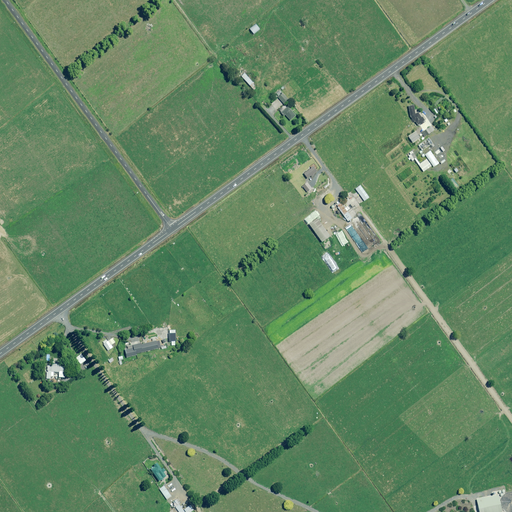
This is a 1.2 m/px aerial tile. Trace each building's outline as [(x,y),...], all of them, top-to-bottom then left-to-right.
[(259,29),(256,24),(250,29),(253,33),(259,29)] [(253,82),(244,73),(241,76),(252,88),(251,88),(253,90),(255,88),(253,86),(259,80),(257,78),(253,82)] [(289,101),(283,93),(278,97),(284,105),(289,101)] [(421,125),(426,121),(424,119),(424,120),(422,118),(418,113),(415,113),(413,105),(408,106),(410,116),(414,121),(415,121),(417,125),(420,123),(421,125)] [(296,115),(288,106),(281,113),(284,115),(285,114),(290,120),(296,115)] [(434,130),(431,126),(421,133),(424,137),(434,130)] [(420,137),(416,132),(408,137),(412,143),(420,137)] [(415,158),(416,157),(414,155),(421,150),(421,151),(432,143),(428,138),(418,145),(420,148),(413,153),(413,152),(415,151),(414,149),(406,154),(409,158),(408,158),(409,160),(410,159),(411,161),(414,159),(423,172),(431,166),(426,159),(420,164),(415,158)] [(430,150),(424,154),(433,167),(439,163),(430,150)] [(303,173),(308,179),(313,175),(313,174),(316,171),(315,169),(317,168),(313,164),(310,167),(303,173)] [(458,186),(452,178),(449,181),(455,188),(458,186)] [(307,182),(302,186),(306,193),(312,188),(307,182)] [(369,197),(360,185),(354,189),(364,201),(369,197)] [(352,218),(340,202),(336,205),(348,221),(352,218)] [(317,236),(316,237),(318,241),(320,240),(321,243),(330,236),(317,218),(320,215),(315,210),(303,219),(307,224),(308,223),(317,236)] [(115,342),(112,338),(108,341),(107,339),(102,342),(108,351),(112,348),(111,345),(115,342)] [(161,347),(159,340),(141,344),(141,343),(126,347),(127,349),(124,350),(126,358),(137,355),(136,354),(158,349),(157,348),(161,347)] [(86,360),(81,354),(76,358),(80,364),(86,360)] [(59,363),(52,363),(52,366),(47,365),(46,379),(53,379),(53,372),(59,372),(58,377),(64,377),(65,367),(59,366),(59,363)] [(161,469),(157,463),(150,469),(155,476),(159,481),(166,476),(163,472),(165,471),(163,468),(161,469)] [(171,496),(163,486),(159,489),(167,500),(171,496)] [(501,511),(498,495),(476,499),(477,506),(474,506),(475,511),(477,511),(478,511),(501,511)] [(184,511),(181,508),(182,508),(183,507),(181,506),(176,499),(172,502),(177,509),(175,509),(177,511),(178,511),(184,511)]
